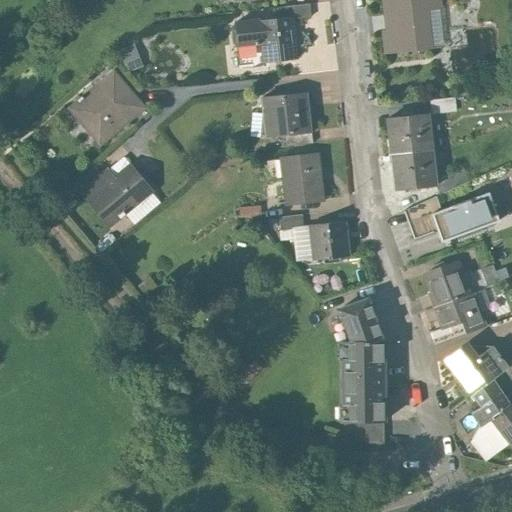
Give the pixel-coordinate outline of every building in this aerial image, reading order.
[(435,0),(382,0),(385,16),(390,16),(391,31),(382,32),(384,54),(430,49),(427,27),(420,28),(418,12),(437,9),(435,0)] [(309,4),(277,8),(278,18),(290,17),(290,20),(310,17),(309,4)] [(278,18),(233,23),(238,65),(295,59),(290,20),(290,17),(278,18)] [(119,47),(125,69),(141,65),(135,42),(119,47)] [(142,108),(112,73),(99,84),(100,85),(86,98),(85,96),(82,99),(81,97),(76,101),(77,103),(70,109),(87,129),(91,126),(103,141),(142,108)] [(304,94),(262,99),(264,113),(266,113),(268,136),(286,134),(308,132),(304,94)] [(452,98),(429,101),(431,115),(454,112),(452,98)] [(426,115),(387,119),(390,141),(391,141),(392,155),(430,151),(426,115)] [(308,132),(286,134),(287,147),(311,144),(309,132),(308,132)] [(430,151),(392,155),(394,170),(393,170),(395,191),(434,187),(430,151)] [(315,155),(280,159),(285,203),(320,199),(315,155)] [(129,166),(114,179),(106,170),(79,194),(106,227),(118,217),(119,219),(124,215),(122,213),(150,190),(129,166)] [(463,171),(440,181),(442,184),(436,187),(440,196),(469,184),(463,171)] [(440,211),(430,214),(436,231),(440,243),(499,221),(494,208),(497,207),(495,201),(492,202),(488,193),(440,211)] [(435,197),(403,212),(413,240),(436,231),(430,214),(440,211),(436,199),(435,197)] [(261,217),(259,207),(240,209),(241,219),(261,217)] [(302,217),(279,219),(280,231),(303,228),(302,217)] [(345,223),(311,227),(315,262),(348,259),(346,240),(349,240),(348,229),(345,229),(345,223)] [(456,263),(424,275),(430,291),(428,292),(433,307),(468,295),(456,263)] [(312,277),(317,294),(347,286),(342,268),(312,277)] [(496,284),(490,268),(480,272),(487,288),(496,284)] [(468,295),(433,307),(441,330),(459,323),(463,335),(486,326),(473,293),(468,295)] [(330,317),(339,348),(382,347),(370,302),(330,317)] [(382,347),(339,348),(339,361),(342,361),(343,406),(339,406),(340,423),(356,423),(383,423),(382,347)] [(464,348),(445,363),(472,397),(493,381),(508,369),(506,367),(491,347),(474,361),(464,348)] [(511,362),(506,367),(508,369),(493,381),(504,399),(511,387),(511,362)] [(258,372),(251,365),(238,378),(246,385),(258,372)] [(493,381),(472,397),(480,408),(471,414),(480,429),(488,423),(492,421),(491,420),(508,405),(504,399),(493,381)] [(511,406),(510,403),(508,405),(491,420),(492,421),(511,448),(511,406)] [(383,423),(356,423),(356,441),(365,444),(384,446),(383,423)] [(508,449),(488,423),(480,429),(478,430),(470,447),(486,465),(508,449)]
